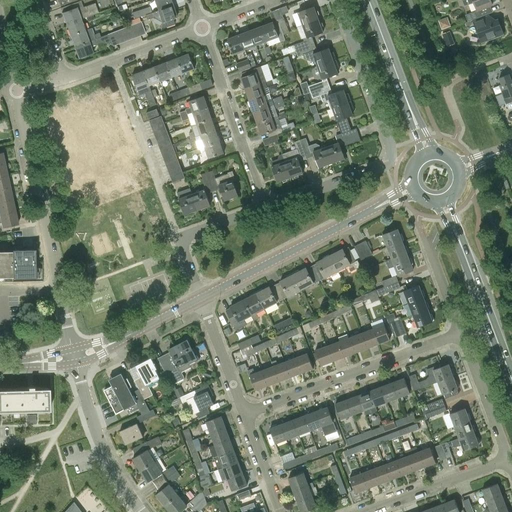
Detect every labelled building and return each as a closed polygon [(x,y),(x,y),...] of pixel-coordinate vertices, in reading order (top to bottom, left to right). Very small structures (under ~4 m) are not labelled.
[(153,0),(157,11),(172,5),(170,0),(153,0)] [(462,0),(465,5),(474,2),(477,11),(492,5),(490,0),(462,0)] [(86,17),(93,15),(98,13),(95,3),(83,7),(81,1),(60,8),(62,12),(61,13),(65,24),(81,19),(86,17)] [(176,17),(172,5),(157,11),(152,13),(145,15),(147,20),(153,18),(154,18),(161,22),(163,21),(165,27),(173,24),(171,19),(176,17)] [(152,13),(150,7),(132,13),(134,19),(145,15),(152,13)] [(302,25),(318,19),(314,7),(298,12),(302,25)] [(140,22),(138,18),(124,23),(126,27),(129,26),(135,24),(140,22)] [(284,18),(277,21),(283,35),(289,33),(284,18)] [(442,26),(449,24),(447,18),(439,20),(442,26)] [(481,42),(490,39),(503,34),(498,20),(486,24),(483,18),(474,22),(481,42)] [(69,36),(85,30),(81,19),(65,24),(69,36)] [(318,19),(302,25),(307,37),(303,38),(304,41),(293,45),(295,51),(315,44),(312,36),(323,32),(318,19)] [(277,20),(273,22),(261,26),(267,41),(269,46),(285,40),(283,35),(277,21),(277,20)] [(141,22),(140,22),(135,24),(139,36),(145,34),(141,22)] [(129,26),(134,38),(139,36),(135,24),(129,26)] [(126,27),(123,28),(128,40),(134,38),(129,26),(126,27)] [(250,30),(256,46),(267,41),(261,26),(250,30)] [(85,30),(69,36),(73,47),(101,37),(100,37),(99,33),(94,35),(91,28),(85,30)] [(118,31),(122,43),(128,40),(123,28),(118,31)] [(239,35),(245,50),(256,46),(250,30),(239,35)] [(112,33),(116,45),(122,43),(118,31),(112,33)] [(116,45),(112,33),(106,35),(111,47),(116,45)] [(245,50),(239,35),(227,39),(233,54),(245,50)] [(101,37),(73,47),(77,59),(93,53),(90,46),(103,42),(101,37)] [(329,48),(317,52),(315,44),(295,51),(298,57),(303,55),(304,59),(314,62),(316,62),(317,66),(336,60),(334,52),(330,53),(329,48)] [(177,58),(183,73),(185,78),(188,77),(190,74),(189,71),(194,69),(189,54),(177,58)] [(166,62),(172,77),(183,73),(177,58),(166,62)] [(248,59),(237,63),(240,72),(251,67),(249,61),(248,59)] [(326,78),(338,74),(336,69),(339,68),(336,60),(317,66),(323,81),(308,87),(310,92),(329,86),(326,78)] [(155,66),(160,82),(172,77),(166,62),(155,66)] [(268,63),(261,66),(267,81),(273,78),(268,63)] [(143,71),(149,86),(160,82),(155,66),(143,71)] [(241,78),(245,89),(260,84),(266,82),(261,66),(242,73),(243,77),(241,78)] [(143,71),(132,75),(137,90),(139,95),(145,93),(148,99),(153,97),(151,91),(149,86),(143,71)] [(286,75),(287,79),(292,82),(296,80),(293,73),(286,75)] [(499,86),(493,88),(495,94),(501,92),(506,104),(511,101),(511,97),(511,96),(511,95),(511,80),(511,81),(509,74),(499,78),(501,85),(499,86)] [(249,101),(264,95),(268,94),(266,88),(267,88),(267,86),(279,82),(278,78),(266,82),(260,84),(245,89),(249,101)] [(202,82),(188,87),(191,94),(204,89),(202,82)] [(332,108),(348,102),(351,101),(348,93),(345,94),(344,89),(332,94),(329,86),(310,92),(312,98),(321,95),(323,101),(328,102),(330,109),(332,108)] [(169,95),(171,101),(179,98),(177,92),(169,95)] [(48,117),(67,177),(92,169),(91,168),(111,162),(107,150),(127,143),(111,94),(91,100),(90,99),(69,106),(70,110),(48,117)] [(249,101),(253,112),(283,102),(281,96),(271,99),(269,94),(268,94),(264,95),(249,101)] [(193,113),(208,108),(204,96),(189,101),(191,107),(185,109),(186,111),(180,113),(181,117),(187,115),(193,113)] [(305,99),(298,101),(300,107),(307,105),(305,99)] [(351,101),(348,102),(332,108),(330,109),(332,108),(337,121),(342,134),(344,140),(358,134),(356,128),(351,130),(347,117),(353,115),(351,110),(354,109),(351,101)] [(253,112),(257,123),(278,116),(275,109),(285,105),(283,102),(253,112)] [(208,108),(193,113),(197,124),(212,119),(208,108)] [(157,109),(146,113),(148,119),(159,115),(157,109)] [(269,138),(278,135),(283,133),(281,127),(276,129),(274,124),(280,122),(279,120),(285,118),(287,117),(286,113),(278,116),(257,123),(261,135),(267,133),(269,138)] [(320,122),(317,114),(311,116),(314,124),(320,122)] [(151,127),(163,122),(161,116),(149,121),(151,127)] [(212,119),(197,124),(191,126),(193,132),(189,133),(191,139),(216,130),(212,119)] [(163,122),(151,127),(153,132),(165,127),(163,122)] [(165,127),(153,132),(155,138),(168,133),(165,127)] [(220,142),(216,130),(191,139),(189,139),(190,144),(196,142),(198,149),(220,142)] [(158,143),(170,139),(168,133),(155,138),(158,143)] [(358,134),(344,140),(346,145),(361,140),(358,134)] [(278,135),(269,138),(263,140),(265,146),(275,142),(276,145),(279,144),(278,141),(280,140),(278,135)] [(332,163),(326,147),(321,149),(319,145),(316,143),(309,146),(306,138),(301,140),(307,159),(315,156),(319,168),(332,163)] [(170,139),(158,143),(160,149),(172,144),(170,139)] [(285,162),(290,178),(303,173),(299,162),(302,161),(301,161),(307,159),(301,140),(294,142),(297,149),(282,154),(285,162)] [(224,153),(220,142),(198,149),(193,151),(194,155),(201,152),(204,160),(208,158),(209,159),(224,153)] [(326,147),(332,163),(345,159),(339,143),(326,147)] [(172,144),(160,149),(162,155),(174,150),(172,144)] [(174,150),(162,155),(164,160),(176,156),(174,150)] [(290,178),(285,162),(282,154),(279,155),(278,159),(270,162),(278,182),(290,178)] [(176,156),(164,160),(166,166),(178,161),(176,156)] [(168,171),(180,167),(178,161),(166,166),(168,171)] [(180,167),(168,171),(170,177),(183,172),(180,167)] [(225,201),(239,196),(233,181),(236,181),(232,171),(227,173),(228,174),(215,178),(213,170),(207,173),(214,192),(221,189),(225,201)] [(183,172),(170,177),(173,183),(185,178),(183,172)] [(210,206),(206,194),(214,192),(207,173),(201,175),(206,189),(205,190),(205,189),(192,194),(197,210),(210,206)] [(7,177),(0,178),(0,190),(10,188),(7,177)] [(10,188),(0,190),(0,203),(13,200),(10,188)] [(185,214),(197,210),(192,194),(190,188),(177,193),(179,198),(185,214)] [(13,200),(0,203),(0,215),(15,212),(13,200)] [(15,212),(0,215),(0,217),(2,228),(18,225),(15,212)] [(387,247),(402,241),(404,240),(401,234),(400,235),(398,229),(382,235),(387,247)] [(360,243),(367,257),(373,254),(366,240),(360,243)] [(387,247),(392,259),(407,253),(408,252),(406,246),(404,246),(402,241),(387,247)] [(367,257),(360,243),(355,246),(361,260),(367,257)] [(349,247),(343,250),(343,249),(330,255),(338,271),(348,266),(351,272),(361,266),(357,260),(356,261),(355,260),(359,257),(354,248),(350,250),(349,247)] [(33,249),(12,249),(13,277),(14,277),(14,278),(36,278),(35,259),(33,259),(33,249)] [(0,277),(13,277),(12,251),(0,251),(0,277)] [(412,265),(411,264),(413,264),(410,258),(409,258),(407,253),(392,259),(386,261),(389,268),(394,266),(396,271),(397,271),(398,275),(413,270),(411,265),(412,265)] [(338,271),(330,255),(317,262),(317,263),(312,266),(320,280),(331,275),(333,280),(340,277),(338,271)] [(293,274),(301,290),(320,280),(312,266),(307,269),(306,268),(293,274)] [(301,290),(293,274),(280,281),(281,282),(275,285),(283,299),(301,290)] [(396,276),(382,281),(384,287),(398,282),(396,276)] [(378,296),(400,288),(398,282),(384,287),(376,290),(378,296)] [(256,293),(264,309),(283,299),(275,285),(270,288),(269,286),(256,293)] [(408,303),(424,297),(425,296),(423,290),(421,291),(419,285),(404,291),(408,303)] [(379,300),(375,290),(360,297),(362,302),(370,299),(371,303),(379,300)] [(264,309),(256,293),(243,300),(251,315),(252,315),(254,320),(259,318),(256,313),(264,309)] [(352,300),(354,306),(362,302),(360,297),(352,300)] [(424,297),(408,303),(413,315),(428,309),(429,308),(427,302),(426,303),(424,297)] [(225,310),(233,325),(236,330),(247,325),(244,319),(251,315),(243,300),(230,306),(231,307),(225,310)] [(328,300),(322,303),(325,310),(331,307),(328,300)] [(352,310),(350,304),(339,309),(341,315),(352,310)] [(327,314),(330,320),(341,315),(339,309),(327,314)] [(428,309),(413,315),(418,327),(433,321),(434,320),(431,314),(430,314),(428,309)] [(316,319),(319,325),(330,320),(327,314),(316,319)] [(395,338),(400,336),(395,322),(399,320),(398,317),(396,318),(394,314),(386,316),(389,324),(390,323),(395,338)] [(303,325),(305,331),(319,325),(316,319),(303,325)] [(401,319),(399,320),(395,322),(400,336),(407,333),(401,319)] [(372,329),(378,344),(390,339),(384,324),(372,329)] [(229,327),(223,330),(226,335),(231,332),(229,327)] [(292,337),(294,341),(303,337),(301,333),(302,333),(300,327),(286,333),(288,338),(292,337)] [(378,344),(372,329),(361,333),(367,348),(378,344)] [(277,343),(278,345),(281,343),(281,342),(288,338),(286,333),(275,338),(277,343)] [(367,348),(361,333),(350,337),(355,352),(367,348)] [(355,352),(350,337),(338,342),(344,357),(355,352)] [(251,338),(242,342),(238,344),(240,349),(251,345),(253,344),(251,338)] [(266,348),(267,350),(269,349),(268,347),(277,343),(275,338),(264,342),(266,348)] [(158,358),(168,379),(171,385),(185,378),(178,365),(192,358),(194,362),(199,359),(193,348),(191,349),(186,340),(169,349),(170,352),(158,358)] [(255,353),(256,354),(258,353),(257,352),(266,348),(264,342),(252,347),(253,348),(255,353)] [(344,357),(338,342),(327,346),(332,361),(344,357)] [(251,345),(240,349),(244,358),(255,353),(253,348),(252,347),(251,345)] [(332,361),(327,346),(315,350),(321,365),(332,361)] [(296,358),(301,373),(313,368),(307,353),(296,358)] [(135,366),(141,377),(134,380),(142,396),(143,400),(144,399),(153,395),(148,384),(160,378),(155,370),(157,369),(151,358),(135,366)] [(301,373),(296,358),(284,362),(290,377),(301,373)] [(290,377),(284,362),(278,365),(276,360),(271,362),(273,366),(278,381),(290,377)] [(452,369),(451,369),(449,364),(441,367),(441,364),(427,369),(429,376),(426,380),(419,382),(415,374),(409,376),(414,391),(438,382),(453,376),(455,375),(452,369)] [(261,371),(267,386),(278,381),(273,366),(261,371)] [(267,386),(261,371),(255,373),(253,368),(248,370),(255,390),(267,386)] [(116,414),(126,408),(129,414),(139,409),(129,388),(131,387),(127,378),(124,379),(121,373),(109,379),(112,386),(103,390),(116,414)] [(457,381),(455,381),(453,376),(438,382),(443,394),(445,399),(459,393),(457,388),(458,388),(459,387),(457,381)] [(393,382),(398,397),(410,393),(404,378),(393,382)] [(381,387),(387,402),(398,397),(393,382),(381,387)] [(199,410),(196,412),(198,418),(209,413),(207,407),(213,404),(210,397),(213,395),(208,384),(194,390),(196,396),(193,397),(199,410)] [(14,390),(14,412),(49,411),(49,389),(33,389),(33,387),(28,387),(28,390),(14,390)] [(179,398),(184,395),(180,387),(175,390),(179,398)] [(370,391),(376,406),(387,402),(381,387),(370,391)] [(0,412),(14,412),(14,390),(0,390),(0,412)] [(364,410),(376,406),(370,391),(358,395),(364,410)] [(347,400),(353,415),(364,410),(358,395),(347,400)] [(137,399),(143,412),(149,409),(144,399),(143,400),(142,396),(137,399)] [(442,399),(428,404),(420,407),(422,413),(430,410),(444,405),(442,399)] [(353,415),(347,400),(335,404),(341,419),(342,418),(351,415),(353,415)] [(444,405),(430,410),(422,413),(424,419),(447,411),(444,405)] [(327,407),(316,411),(321,426),(325,436),(337,431),(327,407)] [(467,413),(465,408),(450,414),(454,426),(470,420),(471,419),(469,413),(467,413)] [(139,423),(156,415),(153,409),(137,417),(139,423)] [(304,416),(310,431),(321,426),(316,411),(304,416)] [(416,420),(414,414),(405,417),(408,423),(416,420)] [(210,433),(225,428),(221,416),(206,422),(210,433)] [(293,420),(298,435),(310,431),(304,416),(293,420)] [(177,417),(172,419),(176,427),(181,425),(177,417)] [(394,421),(396,427),(408,423),(405,417),(394,421)] [(281,424),(287,439),(298,435),(293,420),(281,424)] [(470,420),(454,426),(459,438),(474,432),(476,431),(473,425),(472,425),(470,420)] [(383,426),(385,432),(396,427),(394,421),(383,426)] [(143,437),(137,423),(119,431),(125,445),(143,437)] [(419,429),(417,423),(409,426),(411,432),(419,429)] [(287,439),(281,424),(270,429),(275,444),(287,439)] [(385,432),(383,426),(371,430),(373,436),(385,432)] [(411,432),(409,426),(398,431),(400,436),(411,432)] [(188,428),(183,430),(187,442),(193,440),(192,439),(195,438),(193,434),(191,434),(188,428)] [(225,428),(210,433),(214,445),(230,439),(225,428)] [(371,430),(365,432),(360,434),(362,440),(373,436),(371,430)] [(400,436),(398,431),(386,435),(388,441),(400,436)] [(479,444),(480,443),(478,437),(476,437),(474,432),(459,438),(447,443),(447,442),(441,444),(446,458),(452,456),(449,447),(453,445),(454,448),(461,445),(463,450),(479,444)] [(360,434),(356,436),(352,437),(349,438),(351,444),(362,440),(360,434)] [(388,441),(386,435),(375,439),(377,445),(388,441)] [(145,443),(148,449),(162,443),(159,436),(145,443)] [(230,439),(214,445),(215,445),(209,447),(213,458),(218,456),(219,456),(234,451),(230,439)] [(377,445),(375,439),(363,444),(365,449),(377,445)] [(193,440),(187,442),(191,453),(197,451),(193,440)] [(339,449),(337,443),(329,446),(331,452),(339,449)] [(358,452),(361,457),(367,455),(365,450),(365,449),(363,444),(352,448),(354,454),(358,452)] [(446,458),(441,444),(435,446),(440,460),(446,458)] [(317,450),(315,445),(304,450),(306,454),(308,460),(319,456),(317,450)] [(331,452),(329,446),(317,450),(319,456),(331,452)] [(419,452),(424,467),(436,462),(430,447),(419,452)] [(344,451),(346,457),(354,454),(352,448),(344,451)] [(132,458),(140,471),(155,462),(160,459),(155,451),(150,454),(147,449),(132,458)] [(197,451),(191,453),(196,465),(201,463),(197,451)] [(234,451),(219,456),(223,468),(238,462),(234,451)] [(292,452),(280,457),(285,469),(297,465),(294,459),(295,459),(292,452)] [(407,456),(413,471),(424,467),(419,452),(407,456)] [(308,460),(306,454),(295,459),(294,459),(297,465),(308,460)] [(396,460),(401,475),(413,471),(407,456),(396,460)] [(384,465),(390,480),(401,475),(396,460),(384,465)] [(205,461),(201,463),(196,465),(200,477),(208,474),(210,473),(205,461)] [(162,474),(155,462),(140,471),(147,483),(162,474)] [(222,481),(227,479),(242,474),(238,462),(223,468),(218,470),(222,481)] [(334,475),(339,473),(338,473),(339,473),(336,465),(333,466),(330,467),(334,475)] [(373,469),(377,480),(378,484),(390,480),(384,465),(373,469)] [(173,466),(164,472),(167,478),(177,471),(173,466)] [(361,473),(364,480),(367,488),(378,484),(377,480),(373,469),(361,473)] [(171,483),(180,476),(177,471),(167,478),(171,483)] [(293,490),(308,484),(305,478),(303,473),(297,475),(288,478),(293,490)] [(338,486),(343,484),(340,476),(339,473),(334,475),(338,486)] [(364,480),(361,473),(350,478),(355,493),(367,488),(364,480)] [(210,479),(208,474),(200,477),(198,478),(202,489),(207,487),(213,484),(211,479),(210,479)] [(242,474),(227,479),(232,491),(247,485),(242,474)] [(297,501),(312,496),(309,489),(314,487),(312,482),(308,484),(293,490),(297,501)] [(487,501),(502,495),(497,483),(483,489),(487,501)] [(164,506),(178,495),(169,484),(155,495),(164,506)] [(343,484),(338,486),(341,494),(346,492),(343,484)] [(214,493),(210,494),(207,487),(202,489),(207,504),(217,500),(214,493)] [(249,490),(236,495),(238,501),(251,496),(249,490)] [(202,491),(188,504),(192,509),(205,498),(202,491)] [(461,497),(466,508),(466,509),(471,507),(471,506),(476,505),(471,493),(461,497)] [(178,495),(164,506),(169,511),(179,511),(187,506),(178,495)] [(502,495),(487,501),(491,511),(506,506),(502,495)] [(312,496),(297,501),(300,511),(304,511),(316,507),(312,496)] [(205,498),(192,509),(195,511),(198,511),(207,504),(205,498)] [(443,504),(446,511),(459,511),(455,499),(443,504)] [(226,511),(222,500),(217,502),(220,511),(226,511)]
